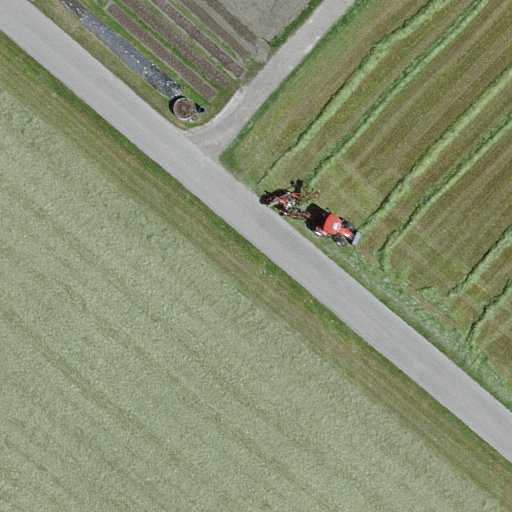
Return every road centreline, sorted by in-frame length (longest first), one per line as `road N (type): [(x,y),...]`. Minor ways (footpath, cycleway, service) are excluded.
road 1 (unclassified): [(0,0),(511,441)]
road 2 (track): [(351,0),(196,163)]
